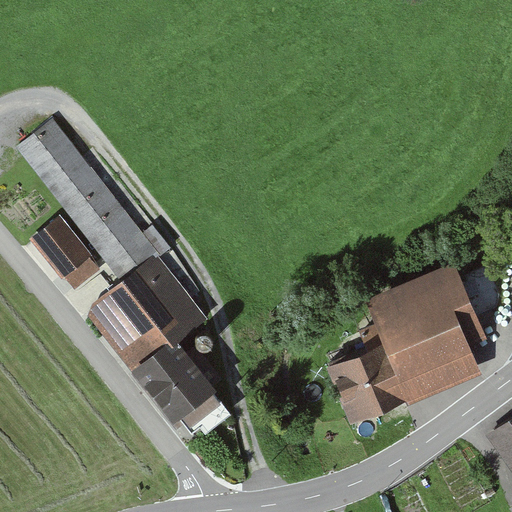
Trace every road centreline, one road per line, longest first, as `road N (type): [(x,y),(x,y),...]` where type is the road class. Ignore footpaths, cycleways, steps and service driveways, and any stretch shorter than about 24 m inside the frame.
road 1 (unknown): [(0,112),(47,104),(73,114),(209,273),(227,307),(273,504)]
road 2 (unclassified): [(203,511),(190,468),(0,243)]
road 3 (tertiary): [(216,511),(303,501),(357,483),(408,457),(511,379)]
